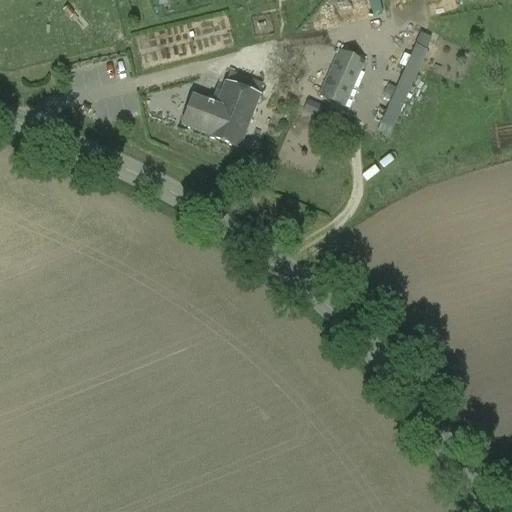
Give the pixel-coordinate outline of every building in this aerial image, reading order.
[(405,70),(415,75),(427,50),(425,50),(416,45),(405,70)] [(365,64),(338,52),(317,98),(345,110),(365,64)] [(215,106),(204,136),(209,138),(208,140),(238,150),(259,96),(252,93),(255,83),(228,73),(215,106)] [(380,124),(391,129),(406,96),(395,91),(380,124)] [(204,136),(215,106),(191,97),(179,127),(204,136)]
